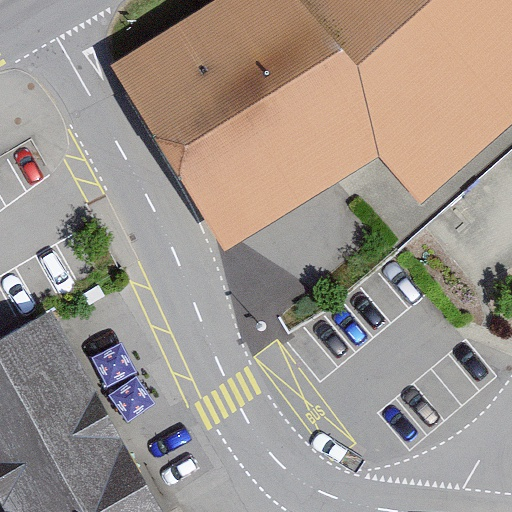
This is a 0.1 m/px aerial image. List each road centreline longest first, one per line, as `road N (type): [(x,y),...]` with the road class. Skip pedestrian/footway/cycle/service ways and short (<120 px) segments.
road 1 (tertiary): [(345,499),(280,464),(233,396),(170,243),(42,11)]
road 2 (residential): [(434,511),(511,409)]
